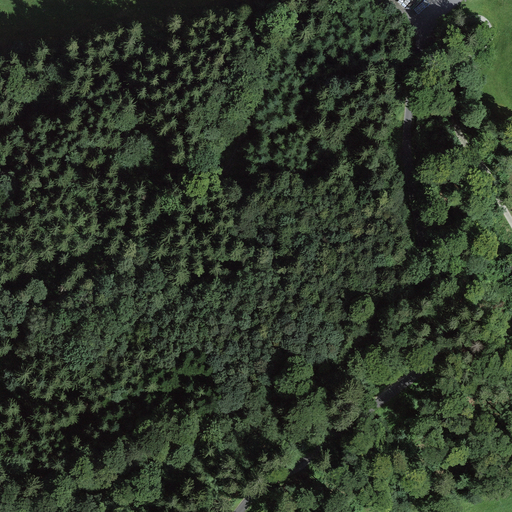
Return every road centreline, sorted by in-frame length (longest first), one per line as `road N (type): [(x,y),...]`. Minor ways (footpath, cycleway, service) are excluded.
road 1 (unclassified): [(459,0),(424,40),(411,73),(406,127),(407,184),(431,301),(429,346),(414,370),(239,511)]
road 2 (track): [(354,0),(418,78),(487,39),(491,53),(471,78),(484,147),(511,194)]
